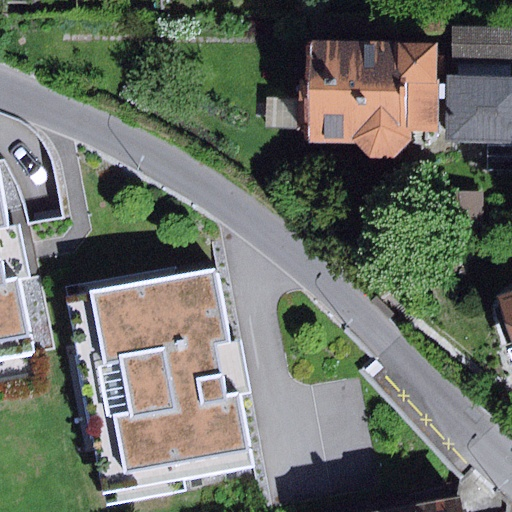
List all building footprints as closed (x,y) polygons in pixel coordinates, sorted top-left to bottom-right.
[(511,26),(454,25),(452,62),(511,63),(511,26)] [(416,132),(436,131),(436,101),(436,85),(436,46),(306,41),(307,142),(355,144),(370,159),(396,159),(416,132)] [(448,85),(436,85),(436,101),(445,101),(445,144),(511,144),(511,77),(448,77),(448,85)] [(0,357),(30,352),(16,278),(5,280),(1,256),(0,250),(0,228),(7,228),(0,191),(0,357)] [(481,193),(434,193),(434,228),(481,228),(481,193)] [(69,298),(102,491),(251,466),(239,393),(223,396),(215,343),(227,341),(215,273),(69,298)] [(511,287),(491,296),(511,351),(511,287)] [(376,511),(463,511),(459,493),(376,511)]
